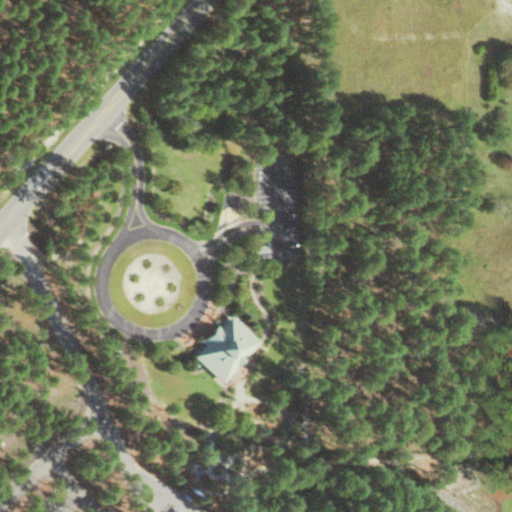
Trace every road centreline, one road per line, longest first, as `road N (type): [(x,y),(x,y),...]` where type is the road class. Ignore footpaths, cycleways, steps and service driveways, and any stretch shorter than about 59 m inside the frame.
road 1 (residential): [(26,207),(111,445),(148,511)]
road 2 (tertiary): [(208,0),(0,236)]
road 3 (residential): [(0,508),(101,416)]
